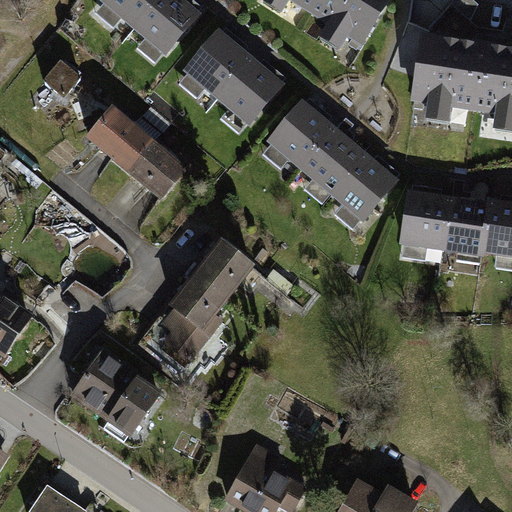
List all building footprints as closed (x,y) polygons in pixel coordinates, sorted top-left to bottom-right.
[(165,0),(108,0),(104,6),(137,34),(165,0)] [(207,18),(185,0),(165,0),(137,34),(170,62),(207,18)] [(394,0),(266,0),(263,5),(287,21),(297,7),(329,28),(319,44),(341,58),(352,42),(363,49),(394,0)] [(511,46),(427,35),(418,105),(433,107),(431,123),(455,126),(457,112),(499,118),(497,134),(511,136),(511,46)] [(223,104),(258,64),(225,36),(190,76),(223,104)] [(61,60),(45,81),(66,96),(82,75),(61,60)] [(256,133),(291,92),(258,64),(223,104),(256,133)] [(339,130),(307,104),(273,147),(305,172),(339,130)] [(119,108),(92,141),(130,173),(158,140),(119,108)] [(371,155),(339,130),(305,172),(336,198),(371,155)] [(158,140),(130,173),(168,205),(196,172),(158,140)] [(402,181),(371,155),(336,198),(368,223),(402,181)] [(415,191),(407,247),(448,253),(456,197),(415,191)] [(456,197),(448,253),(489,259),(498,203),(456,197)] [(511,205),(498,203),(489,259),(511,262),(511,205)] [(228,243),(202,278),(234,303),(260,268),(228,243)] [(234,303),(202,278),(178,309),(183,313),(171,329),(177,334),(168,346),(195,367),(228,325),(221,319),(234,303)] [(37,320),(0,295),(0,356),(9,362),(37,320)] [(109,354),(76,404),(116,430),(149,381),(109,354)] [(287,466),(259,452),(229,509),(235,511),(302,511),(313,493),(281,476),(287,466)] [(0,479),(11,462),(0,456),(0,479)] [(382,511),(389,499),(363,485),(347,511),(382,511)] [(85,511),(51,489),(35,511),(85,511)] [(394,491),(389,499),(382,511),(423,511),(425,508),(394,491)]
